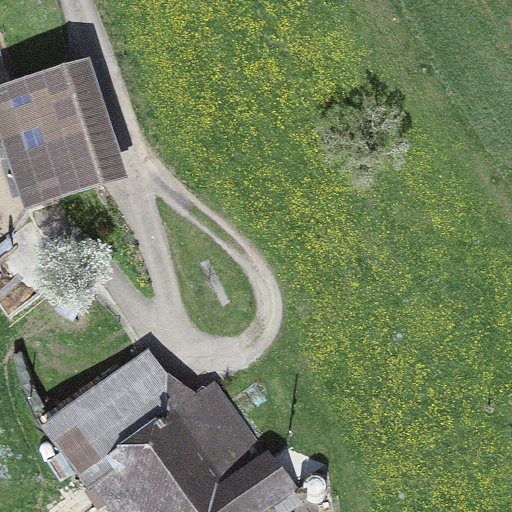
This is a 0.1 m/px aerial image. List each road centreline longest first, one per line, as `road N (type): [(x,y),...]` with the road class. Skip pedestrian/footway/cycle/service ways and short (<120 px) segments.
road 1 (track): [(47,217),(138,309),(177,334),(134,155),(75,0)]
road 2 (track): [(134,155),(255,268),(269,302),(258,335),(235,351),(197,351),(177,334)]
road 3 (track): [(258,335),(284,363),(344,511)]
